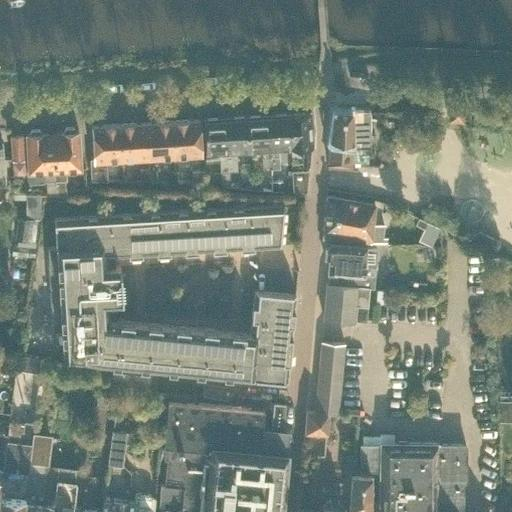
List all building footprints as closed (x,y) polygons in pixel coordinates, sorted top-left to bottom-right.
[(464,103),(450,102),(449,118),(462,119),(464,103)] [(370,153),(370,111),(334,111),(329,139),(328,163),(350,165),(350,161),(368,162),(367,153),(370,153)] [(310,112),(288,113),(290,148),(290,157),(302,157),(303,165),(308,165),(311,136),(310,112)] [(267,115),(271,170),(279,170),(278,149),(290,148),(288,113),(267,115)] [(267,115),(246,116),(248,151),(262,150),(262,168),(263,171),(271,170),(267,115)] [(246,116),(226,117),(230,187),(238,187),(236,169),(236,152),(248,151),(246,116)] [(220,160),(221,171),(222,187),(229,187),(230,187),(226,117),(203,119),(206,153),(206,161),(220,160)] [(201,155),(199,119),(171,121),(174,157),(201,155)] [(171,121),(145,122),(147,158),(174,157),(171,121)] [(120,160),(147,158),(145,122),(118,124),(120,160)] [(92,126),(94,158),(89,158),(90,179),(106,180),(105,160),(120,160),(118,124),(92,126)] [(76,130),(75,127),(62,127),(62,131),(52,132),(56,195),(66,194),(64,169),(80,168),(78,130),(76,130)] [(46,195),(56,195),(52,132),(41,133),(41,129),(28,130),(28,133),(26,134),(28,171),(43,171),(43,180),(45,179),(46,195)] [(24,174),(24,157),(22,134),(10,134),(12,158),(13,175),(24,174)] [(148,170),(148,169),(139,169),(139,181),(149,180),(148,170)] [(156,181),(156,170),(148,170),(149,180),(149,181),(156,181)] [(203,170),(201,170),(191,170),(192,184),(202,184),(203,170)] [(293,191),(306,192),(308,170),(291,171),(293,191)] [(258,177),(251,176),(250,188),(261,189),(258,177)] [(282,180),(272,180),(272,191),(282,191),(282,180)] [(38,218),(40,195),(12,193),(12,199),(24,199),(25,217),(38,218)] [(375,204),(326,195),(322,237),(382,243),(384,224),(373,223),(375,204)] [(254,291),(253,304),(250,333),(108,319),(107,304),(122,303),(120,265),(115,266),(114,256),(279,246),(283,204),(55,218),(56,246),(48,247),(52,331),(61,330),(63,358),(287,380),(295,295),(254,291)] [(36,241),(38,220),(16,218),(14,239),(36,241)] [(500,242),(479,232),(474,241),(496,252),(500,242)] [(337,283),(362,286),(363,275),(374,276),(374,265),(364,264),(366,246),(330,243),(327,272),(327,281),(337,281),(337,283)] [(326,283),(325,301),(336,301),(354,303),(354,304),(367,305),(369,286),(362,286),(337,283),(337,281),(327,281),(326,283)] [(376,289),(375,303),(385,304),(386,290),(376,289)] [(366,321),(366,312),(367,305),(354,304),(354,303),(336,301),(325,301),(323,319),(353,322),(353,320),(366,321)] [(344,343),(321,341),(320,353),(342,355),(344,343)] [(16,356),(0,352),(0,363),(14,366),(16,356)] [(320,353),(319,365),(341,367),(342,355),(320,353)] [(18,356),(16,367),(36,370),(38,359),(18,356)] [(319,365),(318,376),(340,378),(341,367),(319,365)] [(113,384),(153,385),(154,370),(114,369),(113,384)] [(317,388),(339,390),(340,378),(318,376),(317,388)] [(229,390),(202,386),(200,396),(227,400),(229,390)] [(317,388),(316,399),(338,401),(339,390),(317,388)] [(497,394),(498,421),(511,420),(511,399),(511,400),(511,394),(497,394)] [(114,408),(115,398),(97,396),(96,406),(114,408)] [(338,401),(316,399),(315,411),(328,412),(337,413),(338,401)] [(178,507),(177,511),(282,511),(288,453),(259,450),(264,409),(167,400),(162,446),(164,446),(163,458),(167,459),(165,484),(182,486),(181,507),(178,507)] [(270,431),(282,432),(285,403),(273,402),(270,431)] [(326,434),(328,412),(315,411),(306,411),(304,432),(326,434)] [(6,440),(0,487),(0,511),(21,511),(27,459),(31,422),(23,421),(23,424),(17,424),(16,432),(18,432),(18,441),(6,440)] [(122,464),(126,432),(111,430),(107,463),(122,464)] [(32,433),(23,511),(49,511),(54,465),(47,464),(50,435),(32,433)] [(466,511),(466,505),(466,443),(438,443),(438,441),(379,442),(379,443),(359,443),(359,471),(378,471),(377,511),(466,511)] [(55,465),(49,511),(71,511),(77,467),(55,465)] [(321,511),(374,511),(374,508),(370,508),(370,501),(372,501),(373,478),(371,478),(371,476),(352,475),(348,511),(343,511),(344,508),(343,508),(339,501),(330,501),(323,506),(322,506),(321,511)] [(177,511),(178,507),(181,507),(182,486),(165,484),(160,484),(158,511),(177,511)] [(146,493),(141,492),(140,492),(134,495),(133,501),(128,500),(127,511),(151,511),(154,497),(146,493)] [(102,497),(100,511),(126,511),(128,499),(102,497)]
